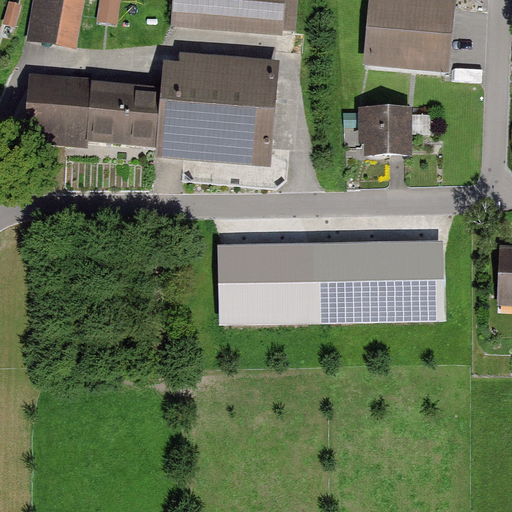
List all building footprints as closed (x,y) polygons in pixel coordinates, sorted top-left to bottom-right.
[(78,54),(86,0),(38,0),(31,47),(78,54)] [(119,22),(122,0),(100,0),(98,19),(119,22)] [(175,0),(173,32),(284,41),(287,0),(175,0)] [(407,0),(373,0),(367,70),(450,78),(457,4),(407,0)] [(160,155),(160,163),(273,172),(281,67),(168,58),(166,91),(32,81),(27,151),(89,156),(89,150),(160,155)] [(413,161),(413,115),(366,115),(366,161),(413,161)] [(511,250),(504,250),(501,308),(511,308),(511,250)] [(440,315),(439,253),(226,258),(228,319),(440,315)]
